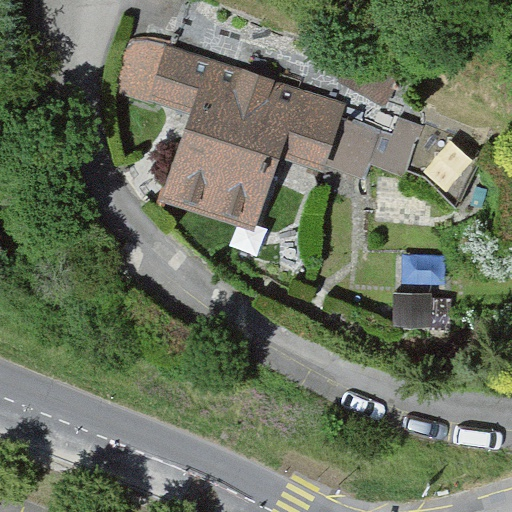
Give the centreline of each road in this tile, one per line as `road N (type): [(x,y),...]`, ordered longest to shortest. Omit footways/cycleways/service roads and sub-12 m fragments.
road 1 (residential): [(511,423),(422,410),(317,364),(220,302),(139,229),(95,167),(91,78),(102,0)]
road 2 (tertiary): [(0,400),(276,511)]
